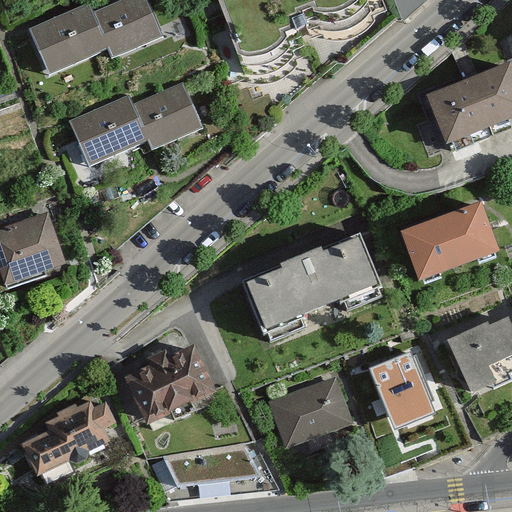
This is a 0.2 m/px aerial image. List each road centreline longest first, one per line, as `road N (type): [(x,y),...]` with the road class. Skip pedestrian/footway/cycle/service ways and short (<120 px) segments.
road 1 (secondary): [(0,408),(463,0)]
road 2 (tertiary): [(321,508),(481,490)]
